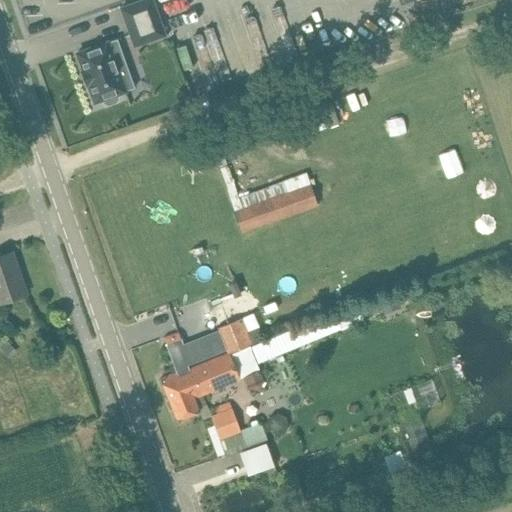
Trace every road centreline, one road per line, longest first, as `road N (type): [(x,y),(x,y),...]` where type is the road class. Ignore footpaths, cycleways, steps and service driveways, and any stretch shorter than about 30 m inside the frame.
road 1 (unclassified): [(170,511),(0,26)]
road 2 (track): [(511,12),(30,178)]
